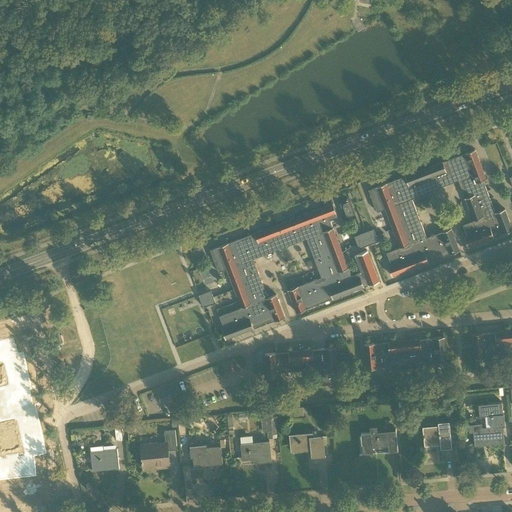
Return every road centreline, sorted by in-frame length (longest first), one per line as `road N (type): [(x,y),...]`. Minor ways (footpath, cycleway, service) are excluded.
road 1 (residential): [(61,419),(39,323),(52,294),(511,120)]
road 2 (secondary): [(0,275),(511,83)]
road 3 (residential): [(61,419),(275,337)]
road 4 (residential): [(319,511),(511,491)]
road 5 (residential): [(381,296),(511,247)]
road 6 (residential): [(388,326),(511,315)]
